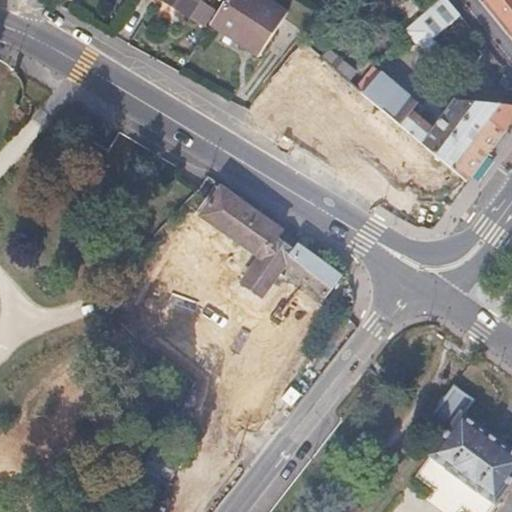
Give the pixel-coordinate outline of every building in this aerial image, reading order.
[(203,0),(162,0),(191,18),(203,0)] [(258,57),(288,12),(269,0),(228,0),(212,25),(258,57)] [(461,16),(447,0),(442,0),(405,32),(416,45),(419,43),(436,62),(446,52),(434,38),(461,16)] [(511,0),(487,0),(511,31),(511,0)] [(302,47),(248,111),(284,138),(309,106),(397,178),(423,147),(302,47)] [(357,73),(328,50),(322,58),(350,82),(357,73)] [(468,182),(511,123),(511,105),(458,101),(455,98),(433,129),(414,112),(420,104),(382,72),(363,93),(468,182)] [(344,276),(299,243),(282,231),(283,229),(224,186),(202,216),(261,257),(243,282),(262,298),(286,264),(326,298),(344,276)] [(173,511),(318,314),(284,288),(262,310),(228,283),(248,259),(191,225),(149,273),(9,399),(55,475),(54,511),(173,511)] [(511,482),(511,449),(464,415),(475,401),(455,386),(432,416),(450,430),(431,455),(449,469),(449,470),(478,491),(479,490),(497,504),(511,482)]
